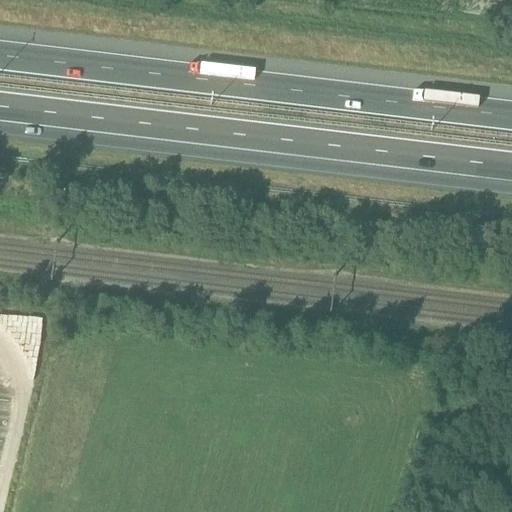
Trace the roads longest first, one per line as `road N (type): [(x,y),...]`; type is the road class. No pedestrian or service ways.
road 1 (motorway): [(0,107),(511,167)]
road 2 (motorway): [(511,116),(0,56)]
